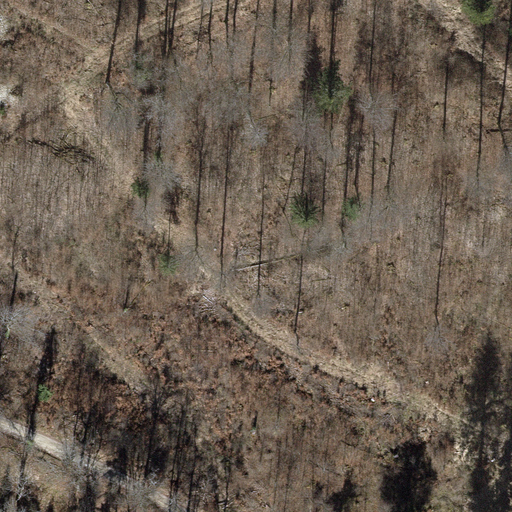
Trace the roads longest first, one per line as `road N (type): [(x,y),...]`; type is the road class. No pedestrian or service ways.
road 1 (track): [(0,127),(208,0)]
road 2 (track): [(177,511),(0,420)]
